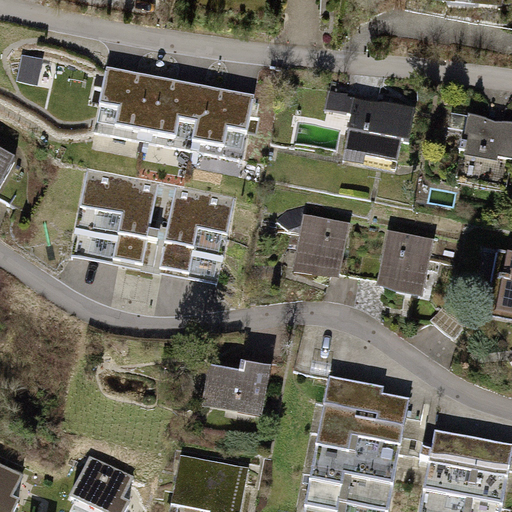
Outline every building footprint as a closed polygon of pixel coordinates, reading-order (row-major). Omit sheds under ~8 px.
[(22,81),(43,84),(47,58),(26,55),(22,81)] [(146,145),(157,84),(107,75),(96,135),(146,145)] [(194,154),(205,93),(157,84),(146,145),(194,154)] [(381,93),(335,85),(330,112),(354,117),(347,155),(399,164),(403,144),(411,146),(417,112),(379,105),(381,93)] [(244,164),(255,103),(205,93),(194,154),(244,164)] [(298,145),(302,123),(303,117),(278,112),(272,145),(297,150),(298,145)] [(511,125),(454,115),(451,130),(467,133),(465,145),(463,144),(461,154),(463,154),(459,174),(509,183),(511,169),(511,125)] [(0,192),(16,164),(0,154),(0,192)] [(169,188),(89,173),(80,219),(151,233),(157,201),(166,204),(169,188)] [(236,201),(169,188),(166,204),(174,205),(168,237),(227,248),(236,201)] [(351,227),(307,218),(307,208),(289,213),(281,219),(280,223),(290,234),(289,247),(300,248),(295,275),(315,279),(316,272),(341,276),(351,227)] [(151,233),(80,219),(77,234),(78,235),(74,254),(115,262),(115,263),(144,269),(150,243),(160,245),(161,235),(151,233)] [(435,243),(391,235),(381,284),(426,292),(435,243)] [(227,248),(168,237),(161,272),(191,278),(191,276),(220,282),(224,262),(227,248)] [(511,254),(509,254),(505,277),(496,275),(495,280),(504,282),(498,312),(511,314),(511,254)] [(242,370),(213,364),(205,407),(239,414),(240,406),(265,411),(274,364),(255,360),(253,372),(247,371),(248,366),(243,365),(242,370)] [(385,389),(331,379),(322,429),(404,445),(412,401),(384,396),(385,389)] [(404,445),(322,429),(313,473),(395,489),(404,445)] [(431,464),(430,467),(509,482),(511,467),(511,446),(437,432),(433,452),(425,450),(422,462),(431,464)] [(234,511),(242,511),(250,471),(183,459),(175,501),(234,511)] [(91,460),(72,501),(96,511),(126,511),(130,505),(123,502),(134,479),(91,460)] [(430,467),(423,502),(476,511),(503,511),(509,482),(430,467)] [(22,480),(0,469),(0,511),(17,511),(20,506),(12,503),(22,480)] [(390,511),(395,489),(313,473),(305,511),(390,511)] [(234,511),(175,501),(172,511),(234,511)] [(476,511),(423,502),(421,511),(476,511)]
